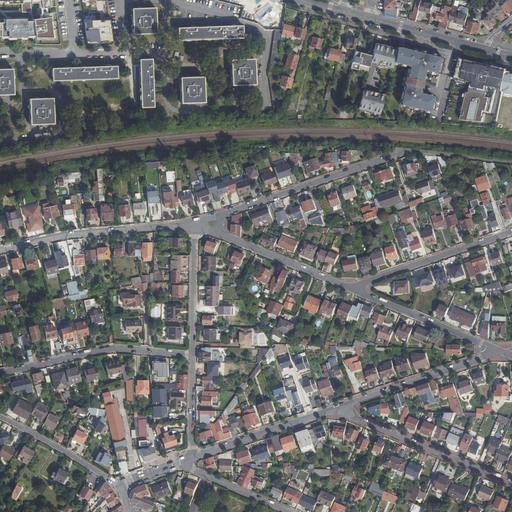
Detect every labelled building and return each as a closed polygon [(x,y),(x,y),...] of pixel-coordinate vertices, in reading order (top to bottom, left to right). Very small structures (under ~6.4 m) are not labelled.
[(32,12),(30,0),(0,0),(0,1),(4,1),(4,3),(9,3),(9,4),(17,4),(17,2),(22,2),(22,4),(22,12),(32,12)] [(50,0),(30,0),(31,4),(38,3),(39,9),(51,7),(50,0)] [(278,20),(280,16),(281,14),(281,11),(280,8),(279,6),(276,2),(272,0),(271,0),(264,0),(260,2),(257,5),(256,9),(255,13),(256,17),(259,21),(262,24),(266,25),(271,25),(275,23),(278,20)] [(398,0),(386,0),(386,11),(386,14),(398,17),(398,8),(400,9),(400,5),(401,5),(401,3),(400,3),(399,2),(398,0)] [(421,0),(417,0),(414,12),(412,12),(410,20),(412,20),(416,22),(419,10),(422,1),(421,0)] [(492,3),(485,9),(492,17),(502,9),(494,0),(491,0),(490,1),(492,3)] [(511,1),(511,0),(510,0),(502,7),(507,14),(511,10),(511,1)] [(419,10),(432,13),(432,11),(433,6),(434,4),(422,1),(419,10)] [(439,26),(447,28),(449,20),(451,12),(447,11),(447,9),(433,6),(432,11),(436,12),(435,18),(439,19),(439,18),(444,19),(443,23),(440,22),(439,26)] [(449,20),(465,24),(468,15),(458,12),(459,8),(453,6),(451,12),(449,20)] [(459,7),(459,8),(458,12),(468,15),(469,9),(461,6),(459,7)] [(155,7),(131,8),(133,35),(157,33),(155,7)] [(479,12),(475,15),(481,21),(484,18),(479,12)] [(55,39),(52,13),(40,15),(41,18),(33,20),(33,21),(35,36),(36,38),(36,39),(55,39)] [(490,15),(484,20),(487,24),(489,23),(492,27),(496,23),(490,15)] [(472,22),(469,21),(467,30),(477,33),(480,23),(476,23),(477,19),(475,19),(475,17),(474,16),(472,22)] [(35,36),(33,21),(26,21),(26,19),(4,19),(4,22),(0,22),(0,37),(8,37),(8,39),(16,39),(21,38),(26,38),(27,38),(27,37),(35,36)] [(113,42),(110,20),(103,21),(103,20),(90,20),(85,20),(88,42),(101,42),(107,42),(107,43),(113,42)] [(177,28),(178,40),(244,37),(244,33),(243,33),(242,24),(177,28)] [(285,25),(283,24),(281,33),(281,36),(290,38),(293,28),(285,25)] [(485,26),(483,24),(481,26),(488,35),(491,33),(489,31),(485,26)] [(302,40),(304,31),(296,29),(294,37),(302,40)] [(274,110),(281,109),(277,84),(276,72),(276,70),(277,60),(281,36),(281,33),(274,31),(268,73),(267,73),(268,79),(269,78),(274,110)] [(345,47),(353,49),(356,38),(351,37),(350,39),(347,39),(345,47)] [(321,40),(312,38),(310,47),(319,50),(321,40)] [(381,46),(375,44),(372,56),(371,58),(377,60),(377,62),(376,65),(379,65),(379,66),(382,67),(382,66),(391,69),(393,62),(396,50),(390,48),(390,47),(390,46),(388,46),(384,45),(382,44),(382,45),(381,46)] [(397,47),(397,49),(396,50),(393,62),(409,66),(411,66),(410,70),(408,69),(400,104),(429,111),(433,96),(419,93),(424,70),(439,73),(443,58),(415,51),(416,50),(410,49),(410,50),(397,47)] [(326,59),(338,62),(341,51),(329,48),(326,59)] [(372,56),(354,50),(350,67),(367,72),(370,61),(371,58),(372,56)] [(285,68),(294,70),(294,71),(294,70),(298,57),(288,55),(285,68)] [(254,57),(230,58),(232,84),(255,82),(254,57)] [(506,75),(506,72),(507,69),(460,58),(460,59),(455,80),(464,82),(464,81),(471,82),(469,93),(467,93),(461,120),(483,122),(483,118),(484,111),(486,111),(489,98),(486,97),(488,87),(497,88),(497,90),(503,91),(503,89),(506,75)] [(151,59),(139,60),(142,108),(155,107),(151,59)] [(116,66),(51,68),(51,81),(117,79),(116,66)] [(0,94),(13,94),(12,69),(0,69),(0,94)] [(511,74),(511,75),(510,75),(510,76),(506,75),(503,89),(505,89),(505,91),(506,94),(511,94),(511,74)] [(204,76),(180,77),(182,103),(206,102),(204,76)] [(292,80),(282,77),(280,87),(290,90),(292,80)] [(379,113),(384,94),(375,92),(375,91),(372,90),(372,91),(369,90),(369,92),(368,95),(362,93),(358,107),(364,108),(364,110),(364,111),(366,111),(370,113),(372,113),(373,111),(379,113)] [(53,124),(52,98),(29,99),(30,125),(53,124)] [(349,160),(349,152),(340,152),(340,154),(338,154),(338,159),(341,159),(341,160),(349,160)] [(292,161),(288,162),(290,168),(299,164),(298,160),(297,159),(296,159),(295,156),(291,158),(292,161)] [(334,166),(332,158),(324,160),(325,161),(321,163),(322,168),(329,166),(329,168),(334,166)] [(317,169),(321,168),(317,159),(304,163),(307,172),(317,169)] [(287,163),(274,167),(278,178),(291,174),(287,163)] [(410,165),(404,167),(408,177),(418,173),(415,163),(410,165)] [(439,164),(428,168),(431,177),(442,174),(439,164)] [(249,178),(259,175),(255,165),(246,169),(249,178)] [(391,169),(375,175),(377,180),(378,179),(380,183),(394,178),(391,169)] [(277,183),(273,173),(263,177),(266,187),(277,183)] [(79,183),(79,176),(67,177),(67,174),(62,175),(63,178),(57,179),(58,186),(64,185),(63,183),(75,181),(75,184),(79,183)] [(233,179),(224,183),(227,191),(236,187),(235,184),(233,179)] [(238,194),(250,190),(247,179),(235,184),(236,187),(238,194)] [(436,190),(432,180),(417,186),(419,194),(422,193),(422,194),(436,190)] [(214,181),(205,183),(207,189),(209,194),(213,192),(216,202),(221,201),(219,195),(215,184),(214,181)] [(223,182),(215,184),(219,195),(227,192),(227,191),(224,183),(223,182)] [(368,193),(372,191),(369,182),(363,184),(368,193)] [(483,182),(478,184),(481,194),(485,205),(490,203),(489,200),(486,194),(485,194),(483,186),(484,186),(483,182)] [(346,199),(358,196),(354,186),(343,189),(346,199)] [(181,196),(183,204),(187,203),(187,206),(192,205),(189,189),(185,190),(186,195),(184,196),(181,196)] [(200,203),(211,199),(209,194),(207,189),(197,193),(200,203)] [(158,191),(147,191),(148,206),(154,206),(154,203),(158,203),(158,191)] [(342,204),(338,191),(334,193),(334,194),(332,195),(329,196),(333,207),(342,204)] [(405,206),(409,204),(409,203),(410,202),(407,195),(402,197),(400,191),(375,200),(378,207),(379,209),(404,201),(405,206)] [(444,197),(446,202),(453,200),(451,194),(444,197)] [(486,223),(490,221),(489,218),(485,205),(481,194),(477,195),(478,199),(471,202),(473,209),(470,210),(472,215),(475,214),(475,211),(481,209),(482,212),(484,220),(478,222),(479,225),(481,232),(489,229),(486,223)] [(66,205),(62,205),(63,215),(73,213),(73,211),(77,210),(76,200),(77,199),(77,195),(71,196),(71,199),(65,200),(66,205)] [(502,209),(503,211),(508,224),(511,223),(511,220),(511,217),(511,210),(508,200),(506,195),(504,196),(506,203),(501,205),(498,206),(499,210),(502,209)] [(175,207),(178,207),(178,197),(173,197),(173,198),(165,199),(166,208),(170,208),(170,209),(175,208),(175,207)] [(422,208),(411,211),(412,213),(415,220),(419,218),(418,213),(425,211),(423,204),(425,203),(423,198),(419,199),(421,204),(422,208)] [(410,208),(421,204),(419,199),(410,202),(409,203),(409,204),(410,208)] [(304,206),(301,207),(304,214),(308,228),(313,228),(308,213),(316,210),(313,200),(303,203),(304,206)] [(144,203),(133,205),(135,215),(145,214),(144,203)] [(37,217),(34,205),(24,207),(27,220),(37,217)] [(58,215),(56,205),(43,208),(45,218),(58,215)] [(101,220),(112,219),(111,205),(99,206),(101,220)] [(130,215),(129,205),(119,205),(120,216),(130,215)] [(445,205),(442,206),(449,227),(459,224),(455,215),(451,217),(450,215),(449,215),(445,205)] [(96,216),(95,208),(92,209),(92,206),(88,206),(88,209),(86,209),(86,219),(87,219),(88,220),(90,220),(91,219),(92,219),(92,218),(92,217),(96,216)] [(300,207),(286,211),(289,221),(303,216),(300,207)] [(372,207),(363,209),(366,221),(381,216),(379,209),(378,207),(372,209),(372,207)] [(411,211),(411,208),(401,212),(399,213),(400,217),(405,216),(412,213),(411,211)] [(252,215),(256,228),(261,226),(260,222),(267,220),(268,223),(273,222),(269,209),(252,215)] [(20,225),(17,210),(6,213),(9,227),(20,225)] [(279,220),(277,221),(279,226),(282,225),(280,221),(287,218),(285,212),(285,211),(277,213),(279,220)] [(237,215),(233,216),(233,221),(232,233),(242,237),(242,221),(242,213),(237,215)] [(397,221),(394,214),(387,217),(390,224),(397,221)] [(436,229),(448,225),(444,215),(433,219),(436,229)] [(490,221),(493,228),(500,225),(497,215),(489,218),(490,221)] [(322,216),(310,220),(312,225),(323,225),(323,227),(325,227),(325,225),(322,216)] [(462,220),(460,221),(462,225),(460,226),(463,232),(463,231),(474,228),(472,223),(474,223),(473,221),(472,221),(471,219),(463,222),(462,220)] [(426,238),(435,234),(431,223),(422,226),(426,238)] [(406,235),(402,225),(400,226),(401,230),(395,232),(399,243),(399,242),(402,250),(408,248),(409,250),(412,249),(408,240),(407,240),(405,235),(406,235)] [(272,245),(275,246),(277,241),(278,238),(276,237),(272,235),(271,237),(264,234),(261,242),(272,246),(272,245)] [(283,235),(278,245),(282,247),(283,246),(289,248),(289,250),(294,252),(299,242),(283,235)] [(412,249),(412,251),(417,249),(422,248),(419,239),(414,241),(412,235),(407,237),(408,240),(412,249)] [(182,238),(168,238),(168,247),(172,247),(174,247),(182,247),(182,238)] [(218,244),(209,242),(206,251),(207,251),(215,254),(218,244)] [(318,247),(306,242),(301,254),(313,259),(318,247)] [(139,243),(128,243),(129,256),(138,255),(138,259),(140,259),(140,247),(139,243)] [(152,244),(143,244),(143,258),(151,258),(152,244)] [(124,255),(123,245),(119,245),(119,246),(114,247),(114,248),(113,248),(113,256),(124,255)] [(109,258),(108,247),(97,248),(97,259),(109,258)] [(395,247),(386,250),(389,261),(399,258),(395,247)] [(83,254),(78,255),(78,251),(77,251),(77,250),(76,250),(76,249),(75,249),(74,249),(74,250),(73,250),(73,251),(73,254),(74,265),(73,266),(75,274),(78,274),(78,265),(84,265),(83,254)] [(317,258),(327,262),(327,261),(330,253),(321,249),(317,258)] [(95,259),(94,250),(85,251),(85,260),(92,259),(95,259)] [(245,256),(237,252),(230,268),(234,269),(236,264),(239,266),(240,263),(242,264),(245,256)] [(383,252),(372,255),(375,265),(381,263),(382,264),(386,263),(383,252)] [(500,252),(491,255),(495,266),(504,263),(500,252)] [(327,261),(336,265),(340,256),(330,253),(327,261)] [(69,263),(67,255),(58,257),(60,266),(69,263)] [(176,262),(176,270),(178,271),(184,271),(184,266),(187,266),(187,263),(184,263),(184,259),(187,259),(187,256),(175,255),(174,262),(176,262)] [(37,260),(36,257),(31,258),(30,256),(26,257),(27,259),(25,260),(27,270),(40,267),(39,263),(38,260),(37,260)] [(23,267),(22,263),(21,263),(20,257),(10,259),(13,269),(23,267)] [(206,263),(206,272),(215,272),(217,272),(217,257),(215,257),(205,257),(205,263),(206,263)] [(369,257),(360,259),(363,271),(372,269),(369,257)] [(484,258),(466,264),(469,274),(477,271),(477,270),(481,269),(486,267),(485,265),(486,265),(485,261),(484,258)] [(346,271),(359,268),(357,259),(349,261),(344,262),(346,271)] [(44,263),(47,274),(58,272),(56,260),(44,263)] [(272,272),(263,268),(258,279),(268,283),(272,272)] [(439,269),(435,271),(440,286),(450,282),(445,268),(441,268),(439,269)] [(483,276),(481,269),(477,270),(477,271),(469,274),(470,278),(473,277),(473,279),(483,276)] [(289,272),(284,270),(277,288),(280,290),(282,285),(283,285),(284,284),(285,284),(289,272)] [(215,272),(215,287),(220,287),(224,287),(223,283),(221,283),(221,277),(223,277),(224,272),(217,272),(215,272)] [(141,283),(140,277),(131,279),(132,285),(135,284),(141,283)] [(305,283),(295,279),(291,289),(301,293),(305,283)] [(76,281),(66,283),(69,296),(74,295),(79,294),(78,291),(76,281)] [(426,281),(416,285),(420,294),(426,292),(424,286),(428,285),(426,281)] [(140,288),(140,292),(147,291),(147,284),(146,282),(141,283),(135,284),(135,288),(140,288)] [(409,282),(394,283),(394,287),(398,287),(398,293),(410,293),(409,282)] [(182,287),(172,287),(172,298),(182,298),(182,287)] [(210,294),(210,301),(220,301),(220,287),(215,287),(208,287),(208,292),(210,292),(210,294)] [(18,297),(16,289),(4,292),(6,301),(18,297)] [(140,306),(140,295),(129,295),(129,293),(122,293),(123,304),(129,303),(129,306),(140,306)] [(323,301),(310,296),(305,308),(318,313),(323,301)] [(65,301),(64,297),(50,300),(66,305),(65,301)] [(94,298),(84,301),(86,312),(89,311),(100,308),(100,306),(97,307),(96,304),(95,304),(94,298)] [(288,298),(285,307),(292,310),(294,305),(292,304),(293,300),(288,298)] [(331,302),(326,300),(322,312),(333,317),(338,305),(334,304),(333,305),(330,304),(331,302)] [(267,310),(280,316),(284,306),(271,301),(267,310)] [(338,316),(348,320),(350,317),(353,310),(352,310),(353,307),(343,303),(338,316)] [(359,307),(354,305),(353,307),(352,310),(353,310),(350,317),(352,318),(353,316),(359,319),(361,313),(365,305),(361,303),(359,307)] [(177,305),(167,304),(167,321),(177,321),(177,316),(179,316),(179,312),(182,312),(182,306),(177,306),(177,305)] [(374,309),(365,305),(361,313),(370,317),(374,309)] [(437,314),(446,318),(450,309),(441,306),(437,314)] [(96,321),(102,320),(100,308),(89,311),(92,324),(97,323),(96,321)] [(258,318),(264,319),(266,310),(259,308),(258,318)] [(476,317),(455,308),(451,318),(472,327),(476,317)] [(386,317),(376,313),(375,318),(377,319),(376,322),(383,325),(386,317)] [(481,336),(489,339),(490,314),(487,314),(486,326),(485,326),(481,336)] [(212,318),(204,317),(204,325),(213,325),(213,320),(216,320),(216,317),(212,317),(212,318)] [(141,331),(141,320),(125,321),(125,332),(141,331)] [(295,325),(282,320),(278,329),(290,335),(295,325)] [(507,321),(493,320),(493,329),(499,329),(499,332),(506,332),(507,321)] [(88,334),(85,321),(70,324),(73,337),(77,336),(77,337),(88,334)] [(57,336),(54,326),(53,327),(52,323),(43,325),(46,339),(57,336)] [(398,335),(409,339),(413,329),(406,326),(407,325),(402,323),(398,335)] [(70,324),(59,326),(62,339),(66,338),(67,343),(68,344),(75,342),(73,337),(70,324)] [(39,338),(36,325),(31,327),(28,327),(32,340),(39,338)] [(169,327),(169,339),(179,339),(179,327),(169,327)] [(395,332),(383,327),(379,337),(390,341),(395,332)] [(25,328),(21,329),(22,335),(22,336),(21,336),(23,345),(25,351),(25,353),(26,353),(28,362),(33,360),(31,354),(27,334),(25,328)] [(431,333),(418,328),(414,338),(427,343),(431,333)] [(242,333),(241,333),(241,344),(242,344),(242,349),(253,349),(253,344),(254,344),(254,333),(253,333),(253,329),(242,329),(242,333)] [(219,331),(205,331),(205,336),(206,336),(206,341),(218,341),(218,340),(221,340),(221,334),(219,334),(219,331)] [(12,342),(10,332),(0,334),(0,338),(1,341),(2,345),(12,342)] [(462,346),(449,345),(449,350),(454,350),(454,354),(462,354),(462,346)] [(203,361),(203,363),(224,363),(224,358),(221,358),(221,352),(215,352),(213,352),(213,348),(203,348),(203,353),(201,353),(200,361),(203,361)] [(270,364),(276,361),(272,348),(271,349),(268,353),(267,356),(270,364)] [(422,354),(413,357),(417,368),(424,365),(424,367),(430,365),(426,354),(422,355),(422,354)] [(283,370),(294,367),(291,355),(280,358),(283,370)] [(296,360),(300,372),(312,368),(308,356),(296,360)] [(327,364),(328,366),(332,377),(343,374),(338,358),(335,357),(331,359),(330,361),(330,363),(327,364)] [(354,371),(363,368),(361,362),(358,363),(356,358),(345,362),(347,366),(351,365),(354,371)] [(390,371),(395,370),(391,358),(388,359),(388,358),(385,359),(386,362),(387,362),(390,371)] [(407,371),(412,369),(408,359),(403,360),(397,362),(400,372),(407,369),(407,371)] [(105,364),(108,374),(122,371),(119,360),(114,362),(105,364)] [(167,363),(153,363),(153,381),(167,381),(167,363)] [(261,367),(260,364),(250,378),(248,381),(249,384),(249,385),(262,369),(261,367)] [(376,365),(366,368),(371,382),(381,379),(376,365)] [(84,369),(86,380),(98,378),(96,367),(84,369)] [(80,381),(77,369),(66,371),(69,384),(80,381)] [(41,372),(32,374),(34,382),(39,380),(38,379),(42,378),(41,372)] [(63,372),(52,375),(55,389),(66,387),(63,372)] [(484,372),(473,375),(477,385),(487,382),(484,372)] [(296,378),(291,380),(294,389),(303,386),(299,373),(294,374),(296,378)] [(179,387),(179,389),(187,389),(188,376),(179,376),(179,387)] [(213,378),(204,377),(204,386),(207,386),(207,390),(215,390),(215,383),(213,383),(213,378)] [(325,381),(319,383),(323,397),(335,393),(329,378),(325,380),(325,381)] [(13,392),(25,389),(26,393),(32,392),(29,379),(10,383),(13,392)] [(307,393),(318,390),(315,379),(304,382),(307,393)] [(148,380),(137,380),(137,389),(136,389),(136,394),(148,394),(148,389),(148,380)] [(467,382),(459,385),(462,394),(474,390),(470,380),(466,381),(467,382)] [(433,394),(440,392),(439,388),(437,381),(430,383),(432,392),(433,394)] [(434,398),(433,394),(427,397),(426,394),(432,392),(430,383),(418,387),(422,399),(425,408),(436,404),(434,398)] [(459,398),(455,384),(442,389),(443,391),(441,392),(443,397),(445,396),(445,398),(452,395),(453,398),(455,398),(455,399),(459,398)] [(419,400),(422,399),(418,387),(405,392),(407,396),(417,393),(419,400)] [(496,393),(496,398),(509,399),(510,389),(499,388),(498,393),(496,393)] [(288,410),(293,408),(286,389),(276,392),(281,405),(286,403),(288,410)] [(117,459),(121,457),(120,455),(124,454),(122,446),(126,445),(125,440),(126,439),(118,409),(115,398),(112,399),(110,391),(102,393),(105,410),(108,419),(117,459)] [(154,417),(166,416),(165,391),(155,392),(156,413),(154,413),(154,417)] [(170,393),(171,409),(180,409),(180,401),(182,402),(182,393),(170,393)] [(401,422),(405,424),(410,412),(405,400),(403,394),(396,396),(400,407),(405,405),(407,408),(401,422)] [(218,397),(204,397),(204,405),(213,405),(213,402),(218,402),(218,397)] [(456,414),(459,414),(457,407),(455,399),(455,398),(453,398),(451,399),(453,407),(454,407),(456,414)] [(32,406),(18,399),(13,410),(21,415),(21,416),(25,418),(32,406)] [(42,418),(48,407),(37,402),(31,414),(35,416),(36,415),(42,418)] [(273,403),(261,407),(265,418),(277,415),(273,403)] [(381,414),(390,414),(391,411),(388,403),(370,409),(370,412),(381,417),(381,414)] [(87,410),(81,407),(80,409),(73,405),(71,410),(78,414),(79,411),(85,415),(87,416),(89,412),(87,411),(87,410)] [(259,425),(263,424),(260,416),(258,417),(255,409),(248,411),(248,413),(245,414),(246,417),(245,418),(248,428),(258,425),(258,426),(260,425),(259,425)] [(202,411),(202,424),(210,424),(210,416),(217,416),(217,412),(202,411)] [(44,423),(53,428),(58,419),(49,413),(44,423)] [(135,437),(146,436),(145,415),(137,416),(134,416),(135,430),(135,437)] [(511,425),(511,421),(511,419),(500,415),(497,423),(500,425),(502,421),(511,425)] [(103,434),(107,428),(104,426),(106,423),(103,421),(105,418),(102,416),(98,423),(98,424),(95,430),(103,434)] [(420,420),(411,417),(407,427),(416,431),(420,420)] [(241,418),(231,422),(234,428),(238,426),(238,428),(244,426),(241,418)] [(224,430),(220,419),(216,424),(212,424),(213,428),(218,442),(233,437),(229,428),(224,430)] [(422,432),(434,437),(438,427),(426,422),(422,432)] [(156,431),(163,429),(161,423),(159,424),(154,425),(156,431)] [(324,426),(316,429),(319,438),(323,437),(327,435),(324,426)] [(333,436),(345,438),(345,436),(346,428),(347,428),(336,426),(335,430),(334,430),(333,436)] [(449,432),(438,427),(434,437),(433,437),(437,439),(437,437),(445,441),(449,432)] [(351,431),(346,428),(345,436),(352,439),(356,441),(360,431),(352,428),(351,431)] [(319,438),(316,429),(313,430),(317,443),(318,444),(321,443),(320,441),(319,438)] [(82,444),(87,435),(77,430),(72,438),(82,444)] [(309,430),(297,434),(303,451),(315,447),(314,444),(309,430)] [(211,431),(201,434),(203,439),(213,436),(211,431)] [(164,433),(163,433),(163,434),(160,435),(164,447),(175,444),(172,433),(167,435),(166,432),(164,433)] [(457,436),(451,433),(448,441),(452,443),(452,444),(452,445),(452,446),(453,446),(454,446),(455,445),(455,444),(458,446),(462,438),(458,436),(459,434),(458,434),(457,436)] [(475,438),(467,435),(462,448),(477,455),(481,446),(473,442),(475,438)] [(279,436),(266,440),(268,447),(269,448),(274,447),(275,452),(284,449),(279,436)] [(294,436),(282,440),(287,455),(292,453),(292,451),(298,448),(294,436)] [(489,449),(499,453),(501,446),(504,440),(495,436),(489,449)] [(371,441),(362,438),(358,448),(366,451),(371,441)] [(387,443),(379,440),(375,450),(383,454),(387,443)] [(0,454),(9,460),(14,451),(4,445),(0,451),(0,454)] [(140,449),(144,462),(155,458),(152,449),(154,448),(153,445),(148,446),(149,448),(144,449),(144,448),(140,449)] [(24,446),(19,455),(24,458),(22,460),(28,463),(34,451),(24,446)] [(496,459),(509,464),(511,458),(511,455),(511,450),(501,446),(499,453),(496,459)] [(268,447),(253,452),(256,461),(272,456),(269,448),(268,447)] [(102,448),(95,461),(98,463),(99,461),(104,463),(104,464),(107,466),(111,459),(108,457),(109,455),(104,452),(106,450),(102,448)] [(249,450),(238,454),(241,465),(253,461),(249,450)] [(408,462),(390,454),(385,465),(395,469),(400,471),(404,473),(408,462)] [(214,457),(206,459),(208,468),(216,466),(214,457)] [(128,473),(125,461),(118,463),(121,475),(128,473)] [(221,470),(233,471),(234,461),(221,461),(221,470)] [(425,468),(412,463),(407,474),(420,479),(425,468)] [(243,476),(239,485),(249,489),(251,485),(253,479),(257,471),(246,466),(241,475),(243,476)] [(67,473),(59,468),(56,474),(53,472),(50,477),(63,484),(66,479),(64,478),(67,473)] [(445,494),(449,497),(453,486),(454,484),(455,482),(440,475),(436,487),(446,491),(445,494)] [(261,481),(255,478),(254,480),(255,480),(253,486),(254,486),(260,489),(263,484),(260,483),(261,481)] [(359,480),(357,486),(353,494),(356,496),(355,498),(359,500),(360,497),(364,499),(367,490),(361,488),(363,482),(359,480)] [(97,491),(99,494),(100,494),(102,496),(93,504),(94,505),(91,508),(91,509),(93,511),(96,508),(99,505),(105,499),(107,494),(112,491),(105,481),(103,483),(97,491)] [(153,487),(158,499),(172,493),(168,481),(153,487)] [(192,483),(189,481),(185,492),(194,495),(199,483),(195,482),(194,483),(192,483)] [(22,488),(16,484),(12,492),(10,497),(15,499),(22,488)] [(151,494),(147,484),(136,489),(138,496),(142,498),(142,496),(144,496),(144,497),(151,494)] [(92,491),(84,486),(79,495),(87,500),(92,491)] [(370,491),(384,497),(386,492),(385,491),(372,486),(371,489),(370,491)] [(456,488),(453,486),(449,497),(458,501),(459,498),(466,501),(471,490),(466,488),(466,490),(462,488),(457,486),(456,488)] [(479,496),(491,501),(495,491),(483,486),(479,496)] [(283,492),(274,488),(272,493),(275,495),(274,497),(277,498),(278,496),(281,497),(283,492)] [(300,493),(289,488),(285,497),(289,499),(291,500),(291,501),(295,503),(300,493)] [(160,508),(161,504),(154,501),(154,502),(142,498),(138,496),(136,489),(133,490),(131,496),(132,504),(147,510),(148,506),(153,508),(154,506),(160,508)] [(425,494),(416,490),(415,495),(423,498),(425,494)] [(118,501),(112,491),(107,494),(105,499),(99,505),(101,507),(102,508),(106,505),(108,508),(110,506),(118,501)] [(336,498),(322,492),(318,502),(332,507),(336,498)] [(300,504),(315,511),(318,502),(303,495),(300,504)] [(510,502),(499,497),(495,506),(506,511),(510,502)] [(429,505),(426,504),(425,507),(433,510),(434,507),(432,506),(434,501),(431,500),(429,505)] [(112,510),(121,505),(118,501),(110,506),(112,510)] [(332,511),(345,511),(347,507),(337,503),(332,511)]
